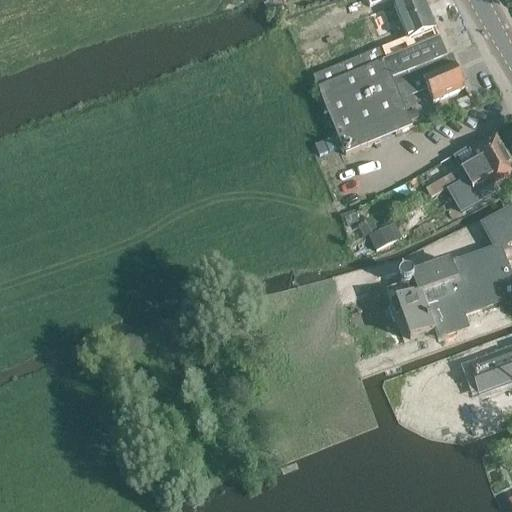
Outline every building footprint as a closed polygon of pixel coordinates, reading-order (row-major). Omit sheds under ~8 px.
[(422,0),(409,0),(394,7),(407,40),(413,54),(440,43),(422,0)] [(407,40),(312,80),(345,158),(411,130),(395,92),(424,80),(413,54),(407,40)] [(440,43),(413,54),(424,80),(455,67),(452,59),(448,61),(440,43)] [(455,67),(424,80),(434,104),(465,91),(464,89),(465,87),(462,81),(460,80),(455,67)] [(468,98),(456,104),(460,113),(472,108),(468,98)] [(461,172),(427,192),(432,202),(445,195),(507,158),(497,140),(475,153),(472,149),(454,160),(461,172)] [(511,166),(507,158),(445,195),(450,204),(470,193),(488,182),(493,192),(511,180),(511,166)] [(511,279),(501,247),(511,240),(511,221),(508,214),(482,229),(492,249),(451,264),(449,261),(410,274),(408,273),(404,273),(401,274),(399,275),(398,277),(398,279),(398,281),(399,283),(389,295),(393,303),(390,305),(404,344),(435,333),(436,337),(466,325),(460,304),(475,299),(480,312),(507,303),(504,292),(511,288),(511,279)] [(363,225),(359,227),(365,239),(368,237),(377,232),(371,221),(363,225)] [(389,228),(369,238),(376,253),(396,243),(389,228)] [(318,288),(306,292),(310,305),(322,301),(318,288)] [(511,358),(470,374),(479,397),(511,384),(511,358)] [(195,360),(182,365),(186,375),(199,370),(195,360)] [(366,389),(353,394),(357,403),(370,399),(366,389)]
